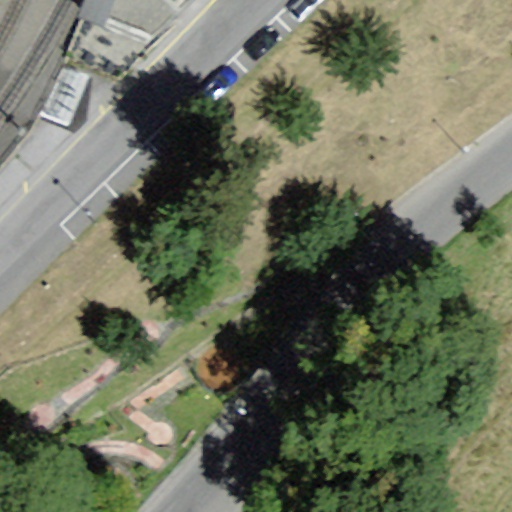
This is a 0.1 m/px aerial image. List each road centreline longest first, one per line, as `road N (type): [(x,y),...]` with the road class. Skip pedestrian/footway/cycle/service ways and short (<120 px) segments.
road 1 (residential): [(206,511),(252,453),(341,297),(511,156)]
road 2 (residential): [(215,41),(0,253)]
